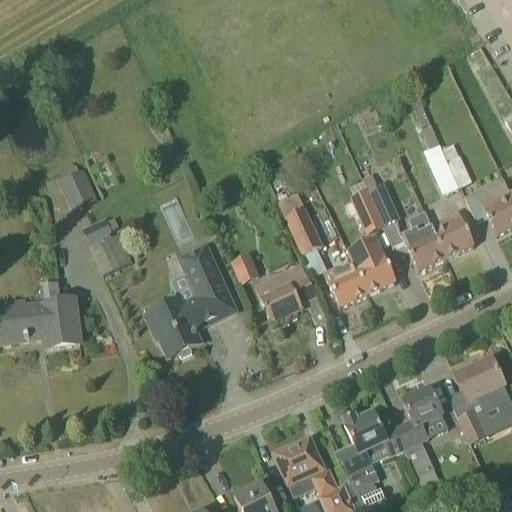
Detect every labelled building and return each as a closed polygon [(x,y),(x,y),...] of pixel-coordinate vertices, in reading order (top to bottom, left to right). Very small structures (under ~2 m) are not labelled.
[(458,192),(447,167),(439,150),(424,157),(444,199),(458,192)] [(459,161),(457,162),(447,167),(458,192),(471,187),(459,161)] [(58,186),(72,218),(97,206),(83,175),(58,186)] [(383,189),(378,192),(367,197),(383,232),(396,225),(399,224),(383,189)] [(383,232),(367,197),(351,204),(367,239),(383,232)] [(511,232),(511,202),(509,197),(492,205),(490,201),(479,206),(495,241),(511,232)] [(277,208),(302,262),(322,252),(297,199),(277,208)] [(474,251),(465,233),(458,216),(447,221),(449,225),(431,233),(445,264),(474,251)] [(445,264),(431,233),(424,217),(408,225),(413,236),(401,242),(417,277),(445,264)] [(88,252),(102,280),(132,266),(118,238),(110,242),(109,240),(111,239),(108,231),(107,232),(103,224),(82,235),(89,251),(88,252)] [(375,243),(347,256),(349,260),(353,269),(367,300),(395,287),(387,269),(382,258),(379,252),(375,243)] [(179,305),(145,320),(156,345),(159,344),(159,345),(168,363),(179,358),(181,362),(192,357),(190,353),(200,348),(194,335),(199,332),(198,330),(205,326),(206,329),(235,316),(227,298),(217,276),(205,251),(179,264),(186,279),(196,302),(182,308),(180,304),(179,305)] [(260,282),(250,259),(230,268),(240,291),(260,282)] [(367,300),(353,269),(335,277),(333,273),(323,278),(339,313),(367,300)] [(267,286),(255,292),(261,305),(260,305),(263,312),(272,331),(290,322),(294,324),(298,322),(299,318),(303,317),(300,311),(316,303),(308,285),(301,271),(267,286)] [(0,349),(29,346),(28,339),(42,338),(45,354),(80,350),(77,330),(74,305),(28,311),(28,308),(11,310),(11,313),(0,314),(0,349)] [(509,405),(500,384),(491,366),(455,383),(470,417),(457,423),(469,450),(487,442),(479,425),(487,421),(485,416),(509,405)] [(442,421),(438,413),(430,395),(402,407),(411,425),(394,433),(404,455),(416,483),(433,475),(420,447),(429,443),(422,430),(442,421)] [(404,455),(394,433),(382,439),(380,434),(384,432),(376,415),(370,417),(369,416),(366,416),(363,416),(360,419),(358,421),(358,423),(356,424),(354,420),(342,426),(354,451),(337,459),(347,480),(345,481),(362,511),(383,511),(381,505),(384,504),(379,494),(376,495),(372,488),(379,486),(370,469),(377,466),(370,453),(382,447),(389,461),(404,455)] [(337,495),(332,482),(323,464),(318,466),(310,450),(291,458),(290,456),(274,463),(288,494),(293,504),(315,494),(323,511),(351,511),(343,493),(337,495)] [(271,511),(269,506),(260,489),(233,502),(238,511),(271,511)] [(511,511),(511,501),(499,507),(501,511),(511,511)]
